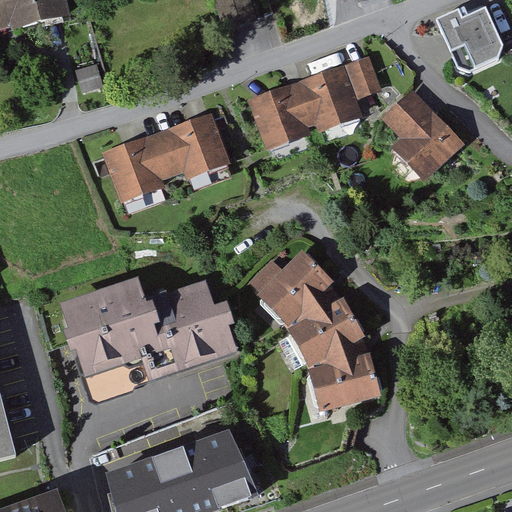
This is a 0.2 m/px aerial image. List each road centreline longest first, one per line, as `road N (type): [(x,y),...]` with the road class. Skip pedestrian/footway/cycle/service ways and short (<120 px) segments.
road 1 (residential): [(379,27),(0,155)]
road 2 (residential): [(271,218),(308,221),(403,322),(395,440),(408,498)]
road 3 (residential): [(379,27),(511,152)]
